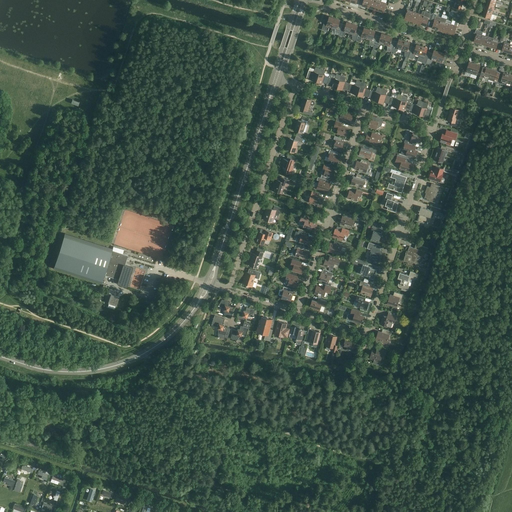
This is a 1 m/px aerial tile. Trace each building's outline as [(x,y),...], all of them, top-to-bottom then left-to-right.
[(375,0),(373,9),(378,11),(381,2),(381,0),(375,0)] [(461,9),(462,3),(454,1),(453,6),(461,9)] [(381,2),(378,11),(384,12),(387,3),(381,2)] [(410,21),(412,12),(407,10),(404,19),(410,21)] [(492,13),(484,10),(482,16),(490,18),(492,13)] [(418,13),(415,22),(420,24),(423,15),(424,12),(422,11),(421,14),(418,13)] [(418,13),(412,12),(410,21),(415,22),(418,13)] [(424,12),(423,15),(420,24),(426,26),(428,19),(431,20),(433,14),(424,12)] [(441,17),(433,14),(431,20),(434,21),(432,28),(437,30),(441,17)] [(325,19),(321,30),(325,31),(328,26),(331,28),(332,26),(334,18),(329,16),(328,20),(325,19)] [(441,17),(437,30),(443,31),(446,22),(447,19),(441,17)] [(334,18),(332,26),(331,28),(335,29),(335,34),(339,35),(341,28),(342,24),(342,25),(339,24),(340,20),(334,18)] [(342,24),(341,28),(339,35),(343,36),(346,32),(349,33),(349,31),(352,24),(346,22),(345,26),(342,25),(342,24)] [(451,24),(446,22),(443,31),(448,33),(451,24)] [(451,24),(448,33),(454,35),(458,23),(455,22),(454,25),(451,24)] [(352,24),(349,31),(349,33),(352,34),(352,39),(356,41),(358,34),(360,29),(359,30),(356,29),(357,25),(352,24)] [(360,29),(358,34),(356,41),(360,42),(363,38),(366,39),(369,29),(364,27),(362,31),(359,30),(360,29)] [(369,29),(366,39),(370,40),(369,45),(374,46),(376,40),(377,35),(377,36),(374,35),(375,31),(369,29)] [(482,35),(483,32),(476,30),(474,34),(476,35),(474,41),(479,43),(482,35)] [(377,35),(376,40),(374,46),(378,48),(380,43),(384,44),(387,35),(381,33),(380,37),(377,36),(377,35)] [(387,51),(391,52),(393,45),(395,41),(394,41),(394,42),(391,41),(392,37),(387,35),(384,44),(387,45),(387,51)] [(479,43),(485,45),(487,37),(482,35),(479,43)] [(487,37),(485,45),(490,47),(493,38),(487,37)] [(496,47),(499,48),(501,43),(498,42),(498,40),(493,38),(490,47),(496,49),(496,47)] [(395,41),(393,45),(391,52),(395,53),(398,49),(401,50),(404,40),(399,39),(397,43),(394,42),(395,41)] [(404,40),(401,50),(405,51),(404,56),(406,57),(408,58),(411,51),(412,46),(412,47),(409,46),(410,42),(404,40)] [(502,50),(507,52),(510,44),(504,42),(504,44),(501,43),(499,48),(502,49),(502,50)] [(412,46),(411,51),(408,58),(413,59),(415,55),(419,56),(422,46),(416,44),(415,48),(412,47),(412,46)] [(422,46),(419,56),(422,57),(422,62),(426,63),(428,56),(430,52),(429,52),(429,53),(426,52),(427,48),(422,46)] [(430,52),(428,56),(426,63),(430,65),(433,60),(436,61),(439,52),(434,50),(432,54),(429,53),(430,52)] [(439,52),(436,61),(440,62),(439,68),(443,69),(446,59),(443,58),(445,54),(439,52)] [(466,61),(464,67),(462,72),(465,73),(466,72),(471,73),(474,63),(471,62),(471,63),(466,61)] [(477,74),(480,75),(481,73),(483,67),(477,65),(478,64),(474,63),(471,73),(477,75),(477,74)] [(306,77),(307,77),(311,79),(311,80),(316,82),(317,78),(320,69),(316,67),(315,71),(313,72),(308,70),(306,77)] [(483,79),(483,77),(488,79),(492,69),(488,68),(483,67),(481,73),(480,75),(479,77),(483,79)] [(320,69),(317,78),(316,82),(322,83),(322,82),(327,84),(328,81),(329,77),(325,76),(324,74),(325,70),(320,69)] [(493,82),(496,83),(500,72),(494,70),(495,70),(492,69),(488,79),(493,81),(493,82)] [(500,83),(505,84),(506,82),(509,74),(506,73),(505,74),(500,72),(496,83),(500,84),(500,83)] [(329,77),(328,81),(327,84),(332,85),(332,87),(337,88),(338,84),(341,75),(336,74),(335,77),(333,78),(329,77)] [(341,75),(338,84),(337,88),(342,90),(342,89),(347,90),(348,88),(350,84),(345,82),(345,81),(346,77),(341,75)] [(350,84),(348,88),(347,90),(352,92),(352,93),(357,95),(362,82),(357,81),(356,84),(354,85),(350,84)] [(368,97),(369,94),(370,90),(366,89),(365,87),(366,84),(362,82),(357,95),(363,97),(363,95),(368,97)] [(375,92),(370,90),(369,94),(368,97),(373,99),(373,100),(378,102),(382,89),(377,87),(376,91),(375,92)] [(387,90),(382,89),(378,102),(383,103),(384,102),(389,104),(391,97),(387,96),(386,94),(387,90)] [(389,104),(394,105),(393,107),(398,108),(403,95),(398,94),(397,96),(396,95),(393,94),(392,94),(391,96),(391,97),(389,104)] [(409,110),(411,104),(412,101),(410,101),(410,100),(407,99),(407,97),(403,95),(398,108),(404,110),(404,109),(409,110)] [(313,101),(311,100),(303,97),(303,98),(302,98),(301,102),(302,102),(300,108),(304,110),(303,113),(311,116),(312,112),(308,111),(310,104),(311,105),(312,105),(313,105),(314,104),(314,102),(314,101),(313,101)] [(419,100),(418,101),(417,104),(416,105),(411,104),(409,110),(414,112),(414,113),(419,115),(420,111),(423,102),(419,100)] [(423,102),(420,111),(419,115),(424,117),(425,115),(430,117),(432,110),(428,109),(427,107),(428,103),(423,102)] [(458,128),(460,123),(461,120),(457,119),(458,116),(457,115),(458,114),(459,110),(456,109),(456,108),(455,108),(455,109),(450,107),(449,112),(450,112),(449,116),(448,116),(447,121),(453,123),(452,126),(458,128)] [(340,118),(337,117),(336,121),(342,123),(344,119),(351,121),(353,114),(342,110),(340,118)] [(309,118),(303,116),(301,121),(298,120),(295,130),(304,133),(307,122),(308,122),(309,118)] [(376,121),(375,121),(370,119),(368,127),(376,129),(381,126),(383,119),(378,118),(376,121)] [(336,133),(346,136),(348,129),(341,126),(342,123),(336,121),(334,127),(338,129),(336,133)] [(447,135),(445,135),(442,134),(439,141),(450,145),(452,139),(455,140),(457,134),(448,131),(447,135)] [(415,143),(416,141),(420,142),(422,136),(417,134),(414,133),(410,132),(408,136),(409,136),(408,141),(405,140),(404,143),(412,145),(413,142),(415,143)] [(378,139),(381,139),(382,135),(374,133),(374,136),(367,134),(365,142),(376,145),(378,139)] [(303,139),(296,136),(294,140),(290,138),(286,149),(289,150),(289,151),(290,151),(294,153),(294,152),(296,152),(296,150),(297,147),(296,146),(298,141),(302,142),(303,139)] [(341,141),(342,138),(335,136),(333,139),(336,140),(335,141),(332,140),(331,145),(334,146),(333,148),(341,150),(344,142),(341,141)] [(405,155),(415,158),(417,151),(414,150),(416,147),(405,143),(403,149),(406,150),(407,152),(405,155)] [(369,150),(361,148),(359,155),(369,159),(372,151),(375,152),(376,149),(370,147),(369,150)] [(446,150),(441,149),(438,148),(437,152),(436,152),(435,155),(434,160),(442,162),(443,158),(444,158),(445,155),(446,150)] [(327,161),(334,163),(337,164),(339,157),(337,156),(336,155),(337,152),(330,150),(328,156),(329,157),(327,161)] [(288,155),(286,160),(283,159),(282,163),(283,164),(283,166),(281,165),(280,165),(283,166),(283,167),(283,168),(283,169),(283,170),(284,171),(285,172),(286,172),(286,173),(291,174),(293,167),(292,166),(294,161),(295,161),(297,157),(288,155)] [(397,156),(396,160),(401,162),(399,168),(411,172),(413,164),(404,161),(405,158),(397,156)] [(370,162),(365,160),(364,163),(357,161),(354,169),(366,172),(367,168),(368,169),(370,162)] [(332,178),(335,171),(329,170),(330,167),(324,165),(322,170),(325,171),(324,175),(332,178)] [(428,176),(429,176),(429,178),(438,181),(437,181),(438,182),(442,183),(444,183),(445,180),(444,178),(441,177),(443,174),(442,174),(443,171),(449,173),(451,168),(444,166),(443,169),(436,166),(434,171),(431,170),(431,172),(430,172),(428,176)] [(399,175),(400,172),(391,169),(390,172),(392,173),(391,177),(397,179),(395,185),(389,183),(387,188),(402,193),(404,185),(403,185),(404,181),(405,182),(407,177),(399,175)] [(362,184),(363,184),(364,180),(365,180),(366,177),(361,175),(360,177),(358,177),(357,178),(353,176),(350,184),(360,187),(361,184),(362,184)] [(289,180),(281,177),(280,181),(276,180),(274,187),(273,187),(273,189),(273,190),(273,191),(282,193),(284,185),(287,186),(289,180)] [(317,188),(328,192),(330,184),(325,182),(326,180),(318,177),(317,180),(319,181),(317,188)] [(432,188),(430,187),(427,186),(425,193),(426,193),(424,198),(429,200),(429,201),(433,202),(435,196),(436,196),(437,193),(438,193),(440,186),(433,184),(432,188)] [(362,191),(357,189),(356,193),(349,191),(347,198),(356,201),(358,196),(361,197),(362,191)] [(312,192),(311,195),(310,196),(313,197),(311,203),(315,204),(316,203),(318,204),(317,206),(321,208),(323,199),(318,197),(319,194),(312,192)] [(394,201),(391,200),(393,195),(387,193),(385,200),(387,201),(385,205),(388,206),(387,210),(395,212),(398,203),(394,202),(394,201)] [(266,213),(265,215),(264,220),(272,222),(273,219),(275,214),(278,216),(281,208),(275,206),(274,210),(267,207),(265,212),(266,213)] [(427,222),(427,223),(428,223),(430,223),(432,218),(433,218),(435,211),(433,211),(421,207),(419,211),(419,213),(420,214),(417,221),(424,223),(424,221),(427,222)] [(301,219),(301,221),(305,223),(303,227),(315,230),(315,229),(316,229),(317,226),(317,225),(317,223),(308,220),(309,217),(302,215),(301,218),(301,219)] [(340,224),(351,228),(354,220),(358,221),(359,218),(352,216),(351,219),(342,216),(340,224)] [(378,241),(379,242),(383,243),(384,239),(386,240),(388,235),(387,235),(388,233),(389,230),(381,228),(382,225),(373,222),(372,227),(374,228),(371,239),(373,240),(372,241),(377,243),(378,241)] [(335,229),(333,236),(338,238),(338,239),(342,240),(344,235),(347,236),(349,230),(342,228),(342,231),(335,229)] [(264,234),(260,232),(256,242),(263,245),(266,238),(271,240),(273,233),(265,230),(264,234)] [(299,242),(309,245),(311,238),(304,235),(305,232),(299,230),(297,236),(297,237),(300,238),(299,242)] [(64,233),(60,248),(53,268),(101,284),(104,275),(118,279),(117,284),(126,287),(132,268),(125,265),(128,255),(112,250),(112,249),(64,233)] [(348,245),(341,243),(340,246),(330,243),(328,251),(332,253),(332,252),(339,254),(342,247),(347,249),(348,245)] [(382,251),(381,250),(378,250),(379,246),(370,243),(368,247),(371,248),(370,252),(371,252),(370,255),(369,256),(370,256),(369,259),(374,261),(373,263),(377,264),(378,261),(379,262),(381,255),(380,255),(382,251)] [(309,252),(305,250),(300,249),(301,246),(296,244),(294,247),(293,252),(296,253),(295,256),(306,260),(309,252)] [(405,254),(404,259),(403,260),(404,261),(409,263),(408,264),(410,264),(411,264),(412,263),(413,263),(413,261),(415,262),(415,261),(416,258),(417,255),(418,255),(418,256),(422,257),(424,252),(425,252),(426,247),(417,245),(416,249),(409,246),(407,252),(408,252),(407,254),(407,253),(407,254),(405,254)] [(252,259),(251,261),(249,265),(257,268),(261,257),(262,257),(263,253),(257,250),(255,254),(252,254),(251,258),(252,259)] [(267,250),(265,257),(272,258),(274,252),(267,250)] [(333,265),(338,267),(339,264),(340,259),(330,255),(329,258),(326,257),(323,266),(332,269),(333,265)] [(301,262),(298,261),(292,259),(290,265),(294,266),(292,270),(302,273),(304,267),(301,266),(302,263),(302,262),(301,262)] [(362,265),(362,266),(360,274),(369,277),(369,278),(373,280),(377,270),(370,268),(370,267),(367,266),(368,262),(360,260),(358,264),(362,265)] [(245,277),(244,280),(243,284),(246,285),(252,287),(254,282),(253,281),(254,278),(259,279),(261,272),(254,270),(253,274),(246,272),(245,277)] [(333,281),(330,280),(331,279),(333,273),(328,271),(327,274),(321,272),(319,280),(326,282),(325,284),(331,286),(331,284),(332,284),(333,281)] [(409,275),(405,274),(399,272),(398,278),(401,279),(400,282),(399,282),(398,285),(399,287),(402,288),(401,290),(405,291),(408,290),(409,286),(408,285),(410,279),(413,280),(417,278),(418,274),(410,271),(409,275)] [(287,273),(285,279),(284,283),(288,284),(288,285),(297,288),(299,281),(297,280),(298,277),(297,277),(296,276),(287,273)] [(360,293),(370,296),(371,296),(373,288),(369,287),(367,284),(360,282),(359,286),(362,287),(360,293)] [(316,286),(314,293),(324,296),(325,292),(329,293),(331,287),(325,285),(324,289),(316,286)] [(284,287),(283,289),(281,289),(279,290),(278,294),(279,295),(282,296),(281,298),(291,301),(293,293),(289,291),(290,288),(284,287)] [(116,306),(119,297),(114,295),(115,292),(109,289),(107,295),(110,296),(108,303),(116,306)] [(396,292),(396,293),(395,296),(390,295),(389,298),(388,298),(387,300),(388,301),(387,304),(396,307),(398,302),(400,302),(403,295),(396,292)] [(362,300),(363,297),(357,295),(355,302),(358,302),(357,306),(366,310),(369,302),(362,300)] [(229,307),(229,305),(230,302),(222,299),(218,306),(219,306),(223,309),(223,310),(225,311),(224,315),(231,317),(234,309),(229,308),(229,307)] [(323,312),(325,307),(327,302),(320,299),(319,302),(312,300),(310,306),(315,308),(315,309),(323,312)] [(244,312),(243,312),(239,311),(237,319),(244,321),(245,317),(247,318),(248,318),(248,316),(253,317),(254,317),(255,310),(247,307),(245,312),(244,312)] [(359,314),(360,311),(352,309),(350,315),(348,314),(347,319),(352,321),(353,320),(355,321),(355,322),(359,323),(359,322),(362,323),(364,316),(359,314)] [(380,324),(388,326),(390,327),(392,322),(394,323),(396,316),(397,313),(389,310),(388,313),(387,317),(383,316),(380,324)] [(223,325),(223,324),(225,319),(214,316),(211,325),(218,327),(217,328),(217,329),(219,329),(218,337),(218,338),(224,338),(228,328),(223,326),(223,325)] [(268,333),(269,329),(270,326),(272,320),(262,317),(261,321),(260,320),(257,331),(266,334),(264,339),(270,341),(272,333),(268,333)] [(285,329),(285,328),(287,324),(278,321),(274,335),(280,336),(280,337),(282,337),(283,337),(283,336),(287,337),(289,330),(285,329)] [(238,331),(237,331),(233,330),(231,338),(236,342),(237,341),(240,336),(241,337),(242,336),(242,335),(246,336),(248,328),(241,326),(239,330),(238,331)] [(295,326),(294,328),(291,327),(290,333),(289,337),(295,339),(296,339),(296,341),(298,344),(300,345),(301,344),(301,341),(304,331),(300,330),(300,331),(299,331),(299,329),(300,327),(295,326)] [(383,332),(381,332),(378,331),(376,339),(382,341),(382,342),(384,343),(385,342),(387,343),(389,335),(390,335),(392,332),(384,329),(383,332)] [(308,333),(306,342),(313,344),(313,343),(317,344),(318,340),(319,340),(321,336),(319,335),(320,332),(319,331),(318,332),(312,330),(311,334),(308,333)] [(336,352),(337,349),(337,346),(335,345),(337,337),(329,335),(327,342),(325,343),(326,345),(326,346),(334,348),(333,351),(336,352)] [(357,351),(359,346),(359,345),(355,344),(356,341),(352,340),(350,340),(346,338),(343,346),(346,347),(345,350),(353,352),(353,350),(357,351)] [(381,349),(378,348),(378,349),(377,351),(376,352),(372,350),(369,358),(374,360),(373,363),(379,365),(380,362),(381,357),(384,358),(385,355),(386,351),(381,349)] [(64,478),(53,474),(51,479),(62,482),(64,478)] [(90,489),(87,500),(92,502),(95,490),(90,489)]
